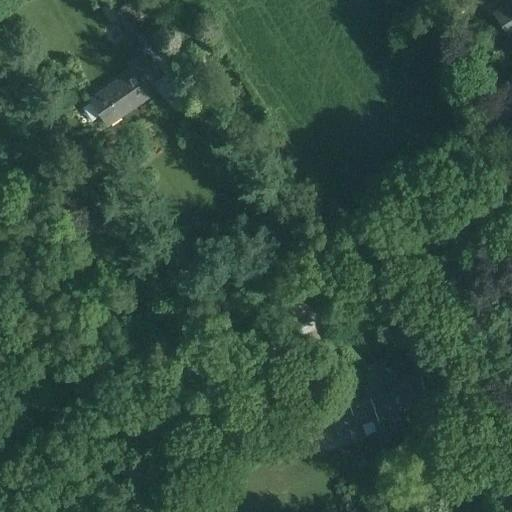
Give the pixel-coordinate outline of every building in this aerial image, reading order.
[(134,0),(132,0),(119,9),(126,19),(120,23),(131,41),(146,31),(137,17),(141,15),(135,7),(138,5),(134,0)] [(509,36),(511,34),(511,2),(495,14),(509,36)] [(109,3),(100,9),(110,23),(119,17),(109,3)] [(199,44),(207,55),(219,47),(212,36),(199,44)] [(140,103),(149,96),(154,93),(148,85),(161,77),(146,56),(132,65),(135,69),(90,100),(108,125),(123,114),(122,113),(139,101),(140,103)] [(419,430),(412,409),(429,404),(420,374),(370,390),(368,386),(346,393),(353,414),(373,408),(384,441),(419,430)] [(334,440),(337,429),(343,410),(321,404),(313,433),(334,440)]
